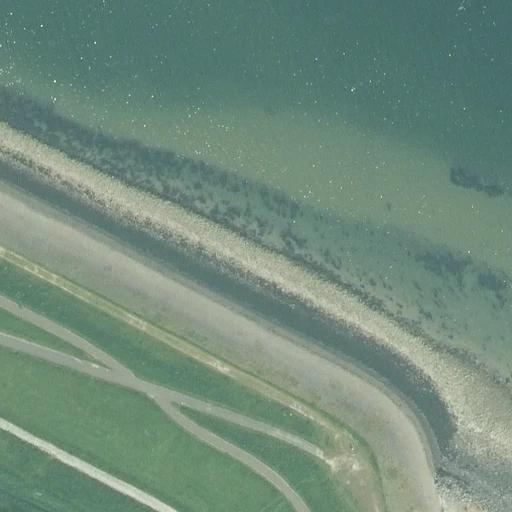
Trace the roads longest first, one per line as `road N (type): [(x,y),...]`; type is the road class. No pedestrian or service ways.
road 1 (unclassified): [(168,511),(0,422)]
road 2 (unclassified): [(141,386),(0,339)]
